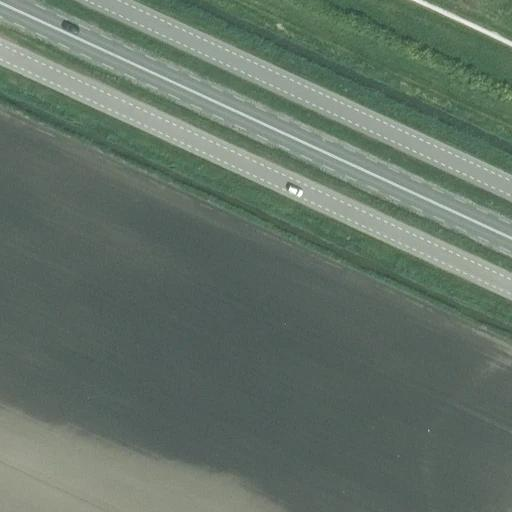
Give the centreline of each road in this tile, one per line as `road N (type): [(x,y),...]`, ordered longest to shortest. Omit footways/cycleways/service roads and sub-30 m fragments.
road 1 (primary): [(511,238),(0,2)]
road 2 (unclassified): [(511,288),(0,53)]
road 3 (unclassified): [(511,189),(99,0)]
